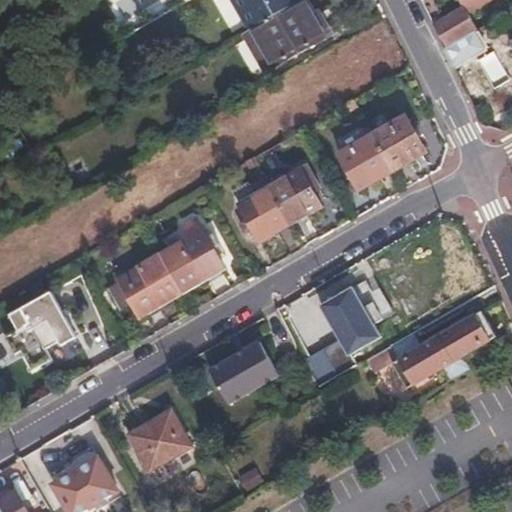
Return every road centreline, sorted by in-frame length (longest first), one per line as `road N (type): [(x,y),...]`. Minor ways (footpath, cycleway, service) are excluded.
road 1 (residential): [(0,447),(478,169)]
road 2 (residential): [(478,169),(396,0)]
